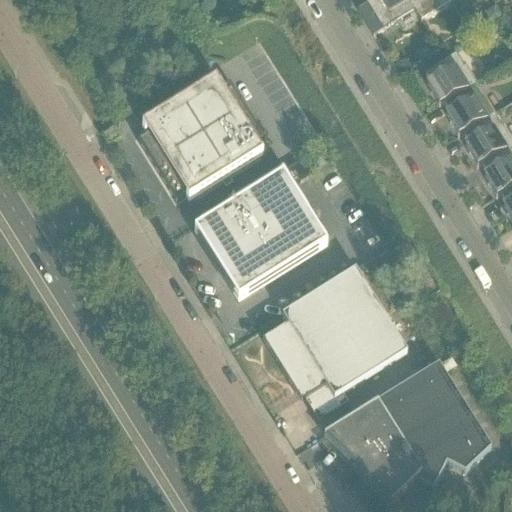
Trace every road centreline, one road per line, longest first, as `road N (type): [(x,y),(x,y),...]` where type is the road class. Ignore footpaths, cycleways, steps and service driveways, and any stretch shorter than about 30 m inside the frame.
road 1 (unclassified): [(299,511),(0,28)]
road 2 (primary): [(202,511),(0,184)]
road 3 (residential): [(323,0),(511,308)]
road 4 (primary): [(0,260),(160,511)]
